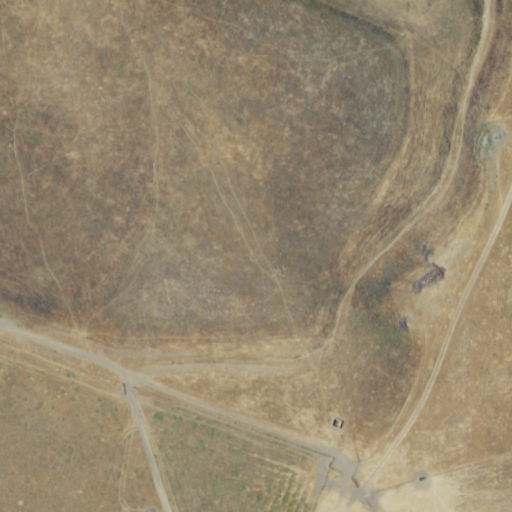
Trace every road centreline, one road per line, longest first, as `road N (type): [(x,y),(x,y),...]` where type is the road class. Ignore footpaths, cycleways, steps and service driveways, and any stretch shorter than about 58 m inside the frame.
road 1 (track): [(0,323),(140,366),(313,355),(336,330),(359,278),(443,192),(491,0)]
road 2 (track): [(168,511),(128,363)]
